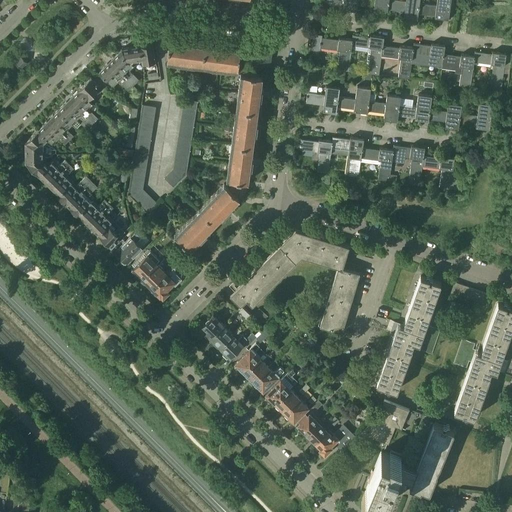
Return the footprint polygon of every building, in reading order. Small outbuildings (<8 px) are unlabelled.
[(330,0),(343,2),(342,8),(343,8),(356,10),(357,10),(357,3),(357,0),(330,0)] [(357,0),(357,3),(374,6),(374,8),(381,9),(387,10),(388,8),(388,0),(357,0)] [(405,0),(406,2),(392,0),(388,0),(388,8),(405,10),(404,16),(418,18),(418,12),(420,2),(419,0),(405,0)] [(435,16),(449,18),(451,0),(437,0),(437,4),(420,2),(418,12),(435,14),(435,16)] [(342,69),(348,70),(352,44),(351,44),(352,38),(339,37),(338,39),(321,36),(321,34),(313,33),(311,49),(319,50),(320,47),(339,49),(337,69),(342,69)] [(353,34),(352,38),(351,44),(352,44),(369,47),(366,66),(364,65),(363,72),(372,74),(379,74),(381,55),(383,45),(384,36),(370,34),(370,36),(353,34)] [(206,46),(193,44),(193,42),(183,41),(182,42),(170,41),(167,62),(175,64),(183,65),(187,65),(195,66),(195,64),(203,65),(206,46)] [(443,53),(444,53),(445,44),(431,42),(431,44),(414,42),(413,47),(413,52),(411,63),(418,64),(420,53),(432,55),(431,65),(442,67),(443,53)] [(140,46),(143,58),(143,63),(156,60),(153,43),(140,46)] [(135,60),(143,58),(140,46),(138,45),(134,45),(133,47),(123,49),(135,61),(136,60),(135,60)] [(411,63),(413,52),(413,47),(400,45),(400,47),(383,45),(381,55),(400,57),(398,77),(403,78),(409,79),(411,63)] [(240,50),(228,49),(227,47),(218,46),(217,47),(206,46),(203,65),(210,66),(210,68),(218,70),(222,70),(230,71),(230,68),(238,69),(240,50)] [(269,65),(269,63),(271,51),(247,48),(245,61),(263,64),(269,65)] [(133,62),(135,61),(123,49),(111,61),(134,85),(140,80),(130,70),(134,67),(136,65),(133,62)] [(506,52),(493,51),(493,53),(475,51),(474,55),(474,61),(493,63),(490,89),(501,91),(502,80),(504,80),(505,76),(503,76),(506,52)] [(474,61),(474,55),(461,53),(461,55),(444,53),(443,53),(442,67),(456,69),(455,73),(461,73),(459,85),(470,87),(471,82),(474,61)] [(28,62),(21,55),(15,62),(21,68),(28,62)] [(102,74),(98,77),(105,84),(108,80),(114,86),(119,82),(128,91),(134,85),(111,61),(100,72),(102,74)] [(257,110),(259,98),(260,98),(262,89),(260,88),(262,75),(243,73),(242,81),(239,80),(237,100),(240,100),(239,108),(257,110)] [(91,77),(84,85),(82,84),(79,87),(79,89),(78,90),(90,102),(91,101),(106,86),(105,84),(98,77),(95,81),(91,77)] [(323,110),(336,112),(337,105),(339,95),(340,87),(326,85),(325,93),(307,91),(306,100),(324,103),(323,110)] [(355,98),(339,95),(337,105),(354,107),(354,109),(367,111),(368,111),(368,109),(369,100),(371,87),(357,85),(355,98)] [(78,90),(69,100),(96,127),(102,122),(91,111),(95,106),(91,101),(90,102),(78,90)] [(399,104),(400,97),(401,95),(387,93),(386,102),(369,100),(368,109),(385,111),(384,118),(397,120),(398,120),(399,113),(398,113),(399,104)] [(398,113),(399,113),(415,115),(415,118),(428,120),(429,120),(429,117),(430,108),(432,95),(418,93),(416,106),(412,105),(413,99),(400,97),(399,104),(398,113)] [(184,105),(197,107),(198,101),(185,99),(184,105)] [(91,132),(96,127),(69,100),(58,110),(71,123),(76,118),(91,132)] [(477,114),(460,112),(459,121),(460,121),(476,123),(476,126),(490,128),(493,103),(479,101),(477,114)] [(447,110),(430,108),(429,117),(446,119),(445,126),(458,128),(459,128),(460,121),(459,121),(460,112),(461,104),(448,102),(447,110)] [(141,110),(155,113),(156,106),(142,104),(141,110)] [(183,111),(196,113),(197,107),(184,105),(183,111)] [(136,119),(138,109),(131,108),(129,118),(136,119)] [(256,123),(257,110),(239,108),(237,116),(235,115),(232,135),(235,135),(234,143),(253,145),(254,133),(255,133),(257,124),(256,123)] [(68,126),(71,123),(58,110),(50,119),(71,139),(75,135),(69,129),(68,126)] [(140,117),(154,119),(155,113),(141,110),(140,117)] [(195,120),(196,113),(183,111),(182,118),(195,120)] [(153,125),(154,119),(140,117),(139,123),(153,125)] [(181,124),(194,126),(195,120),(182,118),(181,124)] [(66,143),(71,139),(50,119),(40,129),(49,138),(53,141),(57,137),(60,137),(66,143)] [(138,130),(151,132),(153,125),(139,123),(138,130)] [(193,133),(194,126),(181,124),(180,130),(193,133)] [(44,142),(49,138),(40,129),(39,129),(37,129),(34,132),(34,134),(26,142),(44,142)] [(150,138),(151,132),(138,130),(137,136),(150,138)] [(192,139),(193,133),(180,130),(179,137),(192,139)] [(364,138),(350,136),(350,138),(332,135),(332,140),(331,146),(332,146),(349,148),(348,156),(350,157),(348,175),(359,176),(361,161),(361,157),(361,156),(363,146),(364,138)] [(149,145),(150,138),(137,136),(136,142),(149,145)] [(191,145),(192,139),(179,137),(178,143),(191,145)] [(319,151),(317,170),(328,172),(329,169),(329,165),(332,146),(331,146),(332,140),(318,138),(318,141),(295,138),(293,147),(319,151)] [(44,161),(44,142),(26,142),(26,159),(26,162),(44,162),(44,161)] [(148,151),(149,145),(136,142),(135,149),(148,151)] [(190,152),(191,145),(178,143),(177,149),(190,152)] [(248,181),(250,168),(251,168),(252,158),(251,158),(253,145),(234,143),(233,150),(230,150),(227,170),(230,170),(229,178),(234,179),(233,185),(246,191),(247,181),(248,181)] [(393,144),(393,148),(393,154),(392,161),(404,163),(405,156),(412,156),(408,183),(420,184),(422,164),(424,155),(425,146),(411,144),(411,146),(393,144)] [(392,161),(393,154),(393,148),(380,146),(380,149),(363,146),(361,156),(361,157),(361,161),(380,164),(378,179),(389,180),(392,161)] [(147,157),(148,151),(135,149),(134,155),(147,157)] [(189,158),(190,152),(177,149),(176,156),(189,158)] [(146,164),(147,157),(134,155),(133,161),(146,164)] [(456,189),(458,176),(452,175),(455,157),(441,155),(441,157),(424,155),(422,164),(442,167),(439,187),(456,189)] [(188,164),(189,158),(176,156),(175,162),(188,164)] [(53,163),(49,166),(40,175),(50,185),(70,165),(66,160),(60,167),(57,167),(53,163)] [(26,162),(34,169),(34,172),(37,174),(39,174),(40,175),(49,166),(44,161),(44,162),(26,162)] [(145,170),(146,164),(133,161),(132,168),(145,170)] [(187,171),(188,164),(175,162),(174,169),(187,171)] [(50,185),(59,194),(72,182),(68,178),(68,175),(75,169),(70,165),(50,185)] [(144,176),(145,170),(132,168),(131,174),(144,176)] [(169,173),(179,182),(187,174),(187,171),(174,169),(169,173)] [(179,182),(169,173),(165,178),(174,187),(179,182)] [(143,183),(144,176),(131,174),(130,181),(143,183)] [(72,182),(59,194),(58,195),(59,196),(59,198),(62,200),(63,200),(69,206),(92,182),(87,176),(76,187),(72,183),(72,182)] [(128,194),(142,188),(143,183),(130,181),(128,194)] [(69,206),(73,210),(73,212),(75,214),(77,214),(78,215),(79,214),(91,202),(92,201),(95,198),(91,194),(98,187),(92,182),(69,206)] [(239,198),(246,191),(233,185),(230,189),(226,186),(220,192),(218,190),(213,195),(210,198),(204,204),(207,206),(201,211),(215,225),(224,216),(225,216),(231,210),(231,208),(240,199),(239,198)] [(147,193),(142,188),(128,194),(137,203),(147,193)] [(142,208),(151,198),(147,193),(137,203),(142,208)] [(156,202),(151,198),(142,208),(146,212),(156,202)] [(92,201),(91,202),(79,214),(89,224),(110,204),(105,200),(99,206),(96,206),(92,201)] [(110,204),(89,224),(99,234),(108,224),(109,224),(116,217),(114,215),(110,220),(107,217),(107,214),(114,208),(110,204)] [(158,211),(158,208),(155,205),(148,212),(152,216),(158,211)] [(206,234),(215,225),(201,211),(196,217),(194,215),(187,222),(180,229),(182,231),(176,237),(190,250),(199,241),(200,241),(207,235),(206,234)] [(108,224),(99,234),(99,235),(99,236),(102,239),(104,239),(112,247),(118,240),(114,237),(118,233),(109,224),(108,224)] [(116,251),(122,257),(121,257),(121,260),(124,263),(126,263),(127,262),(127,263),(129,261),(149,241),(143,235),(141,238),(132,229),(122,238),(125,241),(116,251)] [(296,229),(236,289),(252,305),(302,255),(334,264),(340,243),(296,229)] [(140,277),(142,278),(156,263),(159,260),(148,248),(132,264),(134,266),(132,268),(136,273),(136,275),(138,277),(140,277)] [(188,253),(183,259),(191,266),(196,261),(188,253)] [(361,265),(345,261),(344,267),(359,271),(361,265)] [(165,272),(156,263),(142,278),(142,279),(141,281),(144,284),(146,284),(147,283),(151,287),(165,272)] [(173,265),(165,272),(151,287),(155,291),(154,292),(154,293),(157,296),(158,296),(159,295),(160,296),(161,296),(163,298),(169,292),(167,290),(173,284),(175,286),(182,279),(175,272),(175,267),(173,265)] [(341,266),(322,326),(341,331),(360,271),(359,271),(344,267),(341,266)] [(426,332),(423,331),(441,281),(421,274),(399,335),(394,333),(377,383),(397,390),(414,342),(421,344),(419,350),(432,354),(440,329),(428,325),(426,332)] [(450,292),(457,295),(461,283),(454,281),(450,292)] [(467,285),(461,283),(457,295),(463,297),(467,285)] [(474,288),(467,285),(463,297),(470,300),(474,288)] [(480,290),(474,288),(470,300),(476,302),(480,290)] [(487,292),(480,290),(476,302),(483,304),(487,292)] [(469,361),(472,362),(455,410),(474,417),(495,357),(500,359),(511,326),(511,306),(498,302),(481,351),(474,348),(476,343),(463,338),(455,363),(467,367),(469,361)] [(251,315),(243,307),(238,312),(247,320),(249,318),(251,315)] [(259,308),(252,315),(261,324),(268,317),(259,308)] [(200,328),(210,338),(223,325),(213,315),(200,328)] [(294,322),(300,328),(304,324),(299,318),(294,322)] [(233,334),(223,325),(210,338),(220,347),(233,334)] [(237,330),(233,334),(220,347),(225,352),(223,354),(227,358),(229,356),(230,357),(245,342),(248,346),(256,338),(257,337),(253,332),(247,339),(242,334),(241,335),(237,330)] [(256,338),(260,342),(268,334),(264,330),(257,337),(256,338)] [(304,340),(310,346),(315,341),(309,335),(304,340)] [(320,352),(323,348),(317,341),(311,346),(316,352),(320,352)] [(235,363),(239,366),(239,367),(239,370),(241,372),(244,372),(244,371),(245,372),(260,357),(265,352),(256,343),(235,363)] [(269,366),(260,357),(245,372),(245,373),(245,376),(247,378),(250,378),(254,381),(269,366)] [(254,381),(254,382),(254,385),(256,387),(259,387),(263,390),(284,370),(280,367),(276,371),(275,370),(274,371),(269,366),(254,381)] [(295,372),(291,368),(266,393),(270,397),(269,398),(269,400),(272,402),(274,402),(275,402),(275,403),(290,388),(296,382),(290,377),(295,372)] [(341,377),(352,388),(357,384),(346,373),(341,377)] [(310,387),(307,384),(300,391),(303,394),(310,387)] [(366,393),(357,384),(352,388),(361,398),(366,393)] [(299,397),(290,388),(275,403),(276,403),(276,404),(276,406),(278,409),(280,409),(281,408),(285,412),(299,397)] [(285,412),(285,413),(285,416),(287,418),(290,418),(290,417),(294,421),(309,407),(299,397),(285,412)] [(384,410),(359,435),(362,439),(366,435),(387,443),(395,425),(402,428),(410,409),(385,399),(384,399),(384,400),(383,401),(383,402),(383,403),(384,404),(384,405),(385,405),(385,406),(386,406),(387,407),(384,410)] [(318,400),(314,405),(317,408),(322,403),(318,400)] [(297,424),(301,428),(300,429),(300,430),(303,433),(305,433),(305,432),(306,433),(318,421),(314,417),(315,415),(311,411),(308,413),(306,412),(298,420),(300,421),(297,424)] [(335,416),(330,421),(334,425),(338,420),(335,416)] [(327,431),(318,421),(306,433),(307,434),(306,435),(306,436),(309,439),(310,439),(311,438),(315,443),(327,431)] [(382,450),(362,500),(381,507),(395,473),(411,479),(410,483),(429,491),(454,430),(435,422),(418,464),(382,450)] [(315,443),(316,443),(316,445),(325,454),(332,447),(331,445),(334,442),(341,449),(355,435),(343,424),(332,435),(327,431),(315,443)] [(24,511),(27,493),(18,491),(15,511),(24,511)] [(27,493),(24,511),(31,511),(35,494),(27,493)] [(409,511),(441,511),(443,504),(417,494),(409,511)]
